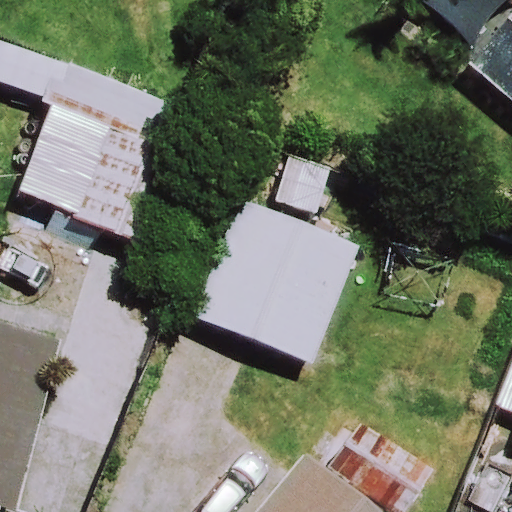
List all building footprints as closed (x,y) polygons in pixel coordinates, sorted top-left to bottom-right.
[(511,24),(502,37),(511,44),(511,24)] [(187,172),(104,138),(68,229),(151,263),(187,172)] [(352,254),(238,206),(187,327),(302,374),(352,254)] [(0,511),(47,350),(0,337),(0,511)] [(338,511),(291,475),(261,511),(338,511)]
